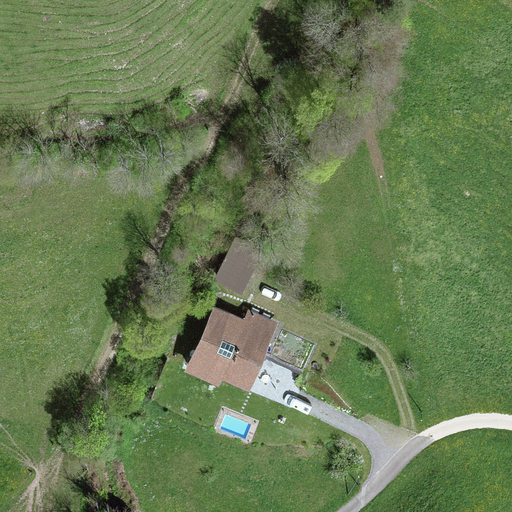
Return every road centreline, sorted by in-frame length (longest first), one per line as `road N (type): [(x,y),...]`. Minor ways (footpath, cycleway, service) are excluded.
road 1 (track): [(10,511),(73,421),(178,191),(205,162),(275,0)]
road 2 (track): [(511,422),(447,426),(391,455)]
